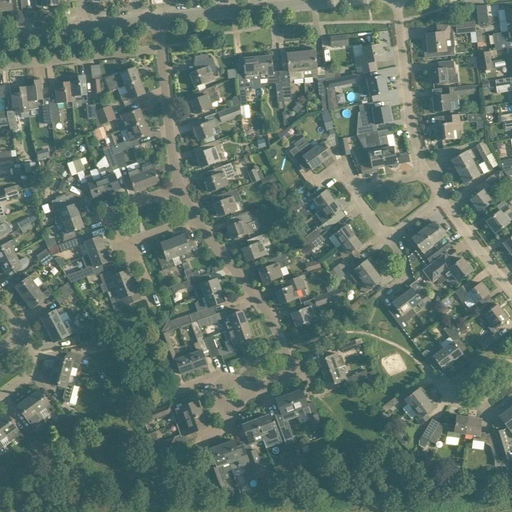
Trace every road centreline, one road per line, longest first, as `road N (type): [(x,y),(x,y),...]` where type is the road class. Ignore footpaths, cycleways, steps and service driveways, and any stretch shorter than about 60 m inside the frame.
road 1 (unclassified): [(160,22),(352,1)]
road 2 (residential): [(294,374),(264,306),(196,219)]
road 3 (residential): [(427,176),(404,0)]
road 4 (residential): [(0,66),(161,47)]
road 5 (residential): [(182,188),(161,47)]
road 6 (residential): [(176,393),(203,386),(211,405),(294,374)]
